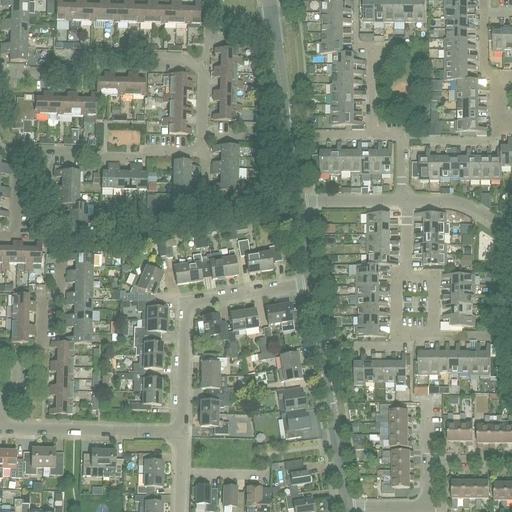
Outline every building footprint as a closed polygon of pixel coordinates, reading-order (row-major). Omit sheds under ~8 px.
[(57,0),(57,22),(69,22),(69,5),(63,5),(62,0),(57,0)] [(76,0),(76,6),(69,5),(69,22),(81,22),(81,0),(76,0)] [(81,0),(81,22),(93,22),(93,6),(86,6),(86,0),(81,0)] [(99,0),(100,6),(93,6),(93,22),(104,23),(105,0),(99,0)] [(109,0),(105,0),(104,23),(116,23),(117,6),(110,6),(110,0),(109,0)] [(124,7),(117,6),(116,23),(128,23),(129,1),(124,0),(124,7)] [(323,0),(324,3),(320,3),(320,13),(344,14),(352,14),(352,10),(344,10),(344,3),(342,3),(341,0),(323,0)] [(374,0),(375,0),(374,0),(370,0),(371,0),(364,0),(364,23),(374,23),(374,0)] [(385,0),(384,0),(380,0),(381,0),(375,0),(374,0),(374,23),(384,23),(384,0),(385,0)] [(395,0),(394,0),(391,0),(385,0),(384,0),(384,23),(394,23),(394,0),(395,0)] [(394,0),(394,23),(404,23),(405,0),(401,0),(395,0),(394,0)] [(415,0),(411,0),(405,0),(404,23),(415,23),(415,0)] [(415,0),(415,23),(426,23),(425,0),(421,0),(422,0),(415,0)] [(444,0),(445,9),(468,9),(476,9),(476,6),(468,6),(467,0),(444,0)] [(11,14),(28,14),(29,2),(2,1),(2,7),(12,7),(11,14)] [(129,1),(128,23),(140,24),(141,7),(134,7),(134,1),(129,1)] [(147,7),(141,7),(140,24),(152,24),(153,1),(148,1),(147,7)] [(153,1),(152,24),(164,24),(165,8),(158,8),(158,1),(153,1)] [(171,8),(165,8),(164,24),(176,24),(177,2),(171,2),(171,8)] [(188,25),(189,8),(182,8),(182,2),(177,2),(176,24),(188,25)] [(195,9),(189,8),(188,25),(200,25),(201,2),(195,2),(195,9)] [(468,9),(445,9),(445,19),(468,19),(468,20),(476,20),(476,16),(468,16),(468,9)] [(344,14),(320,13),(320,24),(344,24),(352,24),(352,20),(344,20),(344,14)] [(28,26),(28,14),(11,14),(11,21),(2,21),(2,26),(28,26)] [(468,19),(445,19),(445,20),(447,20),(447,30),(468,30),(476,30),(476,26),(468,26),(468,20),(468,19)] [(504,30),(504,22),(500,22),(500,30),(493,30),(493,32),(490,32),(489,42),(493,42),(493,53),(504,53),(504,30)] [(344,24),(320,24),(323,24),(323,34),(344,34),(352,34),(352,30),(344,30),(344,24)] [(28,38),(28,26),(2,26),(2,31),(11,31),(11,38),(28,38)] [(468,30),(447,30),(447,39),(445,39),(445,40),(468,40),(476,40),(476,36),(468,36),(468,30)] [(344,45),(352,45),(352,41),(344,41),(344,34),(323,34),(323,44),(321,44),(344,44),(344,45)] [(1,44),(1,49),(27,50),(28,38),(11,38),(10,44),(1,44)] [(468,40),(445,40),(445,50),(468,50),(476,50),(476,46),(468,46),(468,40)] [(344,44),(321,44),(321,55),(334,55),(334,54),(352,54),(352,51),(344,51),(344,45),(344,44)] [(27,50),(1,49),(1,55),(10,55),(10,62),(27,62),(27,50)] [(221,61),(244,62),(244,58),(238,58),(238,50),(215,49),(215,55),(221,55),(221,61)] [(468,50),(445,50),(445,60),(468,60),(468,61),(476,61),(476,57),(468,57),(468,50)] [(334,54),(334,55),(334,65),(355,65),(355,66),(363,66),(363,61),(355,61),(355,54),(352,54),(334,54)] [(468,60),(445,60),(445,70),(468,70),(468,71),(476,71),(476,67),(468,67),(468,61),(468,60)] [(244,66),(244,62),(221,61),(221,68),(215,68),(215,73),(237,74),(238,66),(244,66)] [(355,65),(334,65),(334,75),(355,75),(355,76),(363,76),(363,72),(355,72),(355,66),(355,65)] [(468,70),(445,70),(444,81),(455,81),(476,81),(476,80),(476,77),(468,77),(468,71),(468,70)] [(97,79),(96,94),(96,95),(109,96),(109,73),(104,73),(104,80),(97,79)] [(109,96),(121,96),(121,80),(115,80),(115,73),(109,73),(109,96)] [(237,82),(237,74),(215,73),(214,78),(221,79),(220,85),(243,86),(243,82),(237,82)] [(121,96),(132,96),(133,74),(128,74),(128,80),(121,80),(121,96)] [(145,97),(145,80),(139,80),(139,74),(133,74),(132,96),(145,97)] [(170,87),(193,87),(193,82),(187,82),(187,75),(164,75),(164,79),(170,79),(170,87)] [(355,86),(363,86),(363,82),(355,82),(355,76),(355,75),(334,75),(334,85),(332,85),(354,85),(355,86)] [(478,91),(487,92),(487,88),(479,88),(479,80),(476,80),(476,81),(455,81),(455,91),(478,91)] [(214,97),(237,98),(237,90),(243,90),(243,86),(220,85),(220,92),(214,91),(214,97)] [(354,85),(332,85),(332,95),(355,96),(363,96),(363,92),(355,92),(355,86),(354,85)] [(193,93),(193,87),(170,87),(170,95),(164,95),(164,99),(187,99),(187,93),(193,93)] [(478,102),(487,102),(487,98),(478,98),(478,91),(455,91),(455,101),(478,101),(478,102)] [(36,99),(36,102),(36,115),(48,116),(48,93),(43,93),(43,99),(36,99)] [(54,93),(48,93),(48,116),(60,116),(60,99),(54,99),(54,93)] [(60,116),(72,116),(72,93),(67,93),(67,99),(60,99),(60,116)] [(72,116),(84,116),(84,100),(78,99),(78,94),(72,93),(72,116)] [(84,116),(96,117),(96,116),(96,95),(96,94),(91,94),(91,100),(84,100),(84,116)] [(355,96),(332,95),(332,106),(355,106),(363,106),(363,102),(355,102),(355,96)] [(236,106),(237,98),(214,97),(214,102),(220,102),(220,109),(242,110),(242,106),(236,106)] [(36,122),(36,115),(36,102),(24,101),(24,99),(17,99),(16,116),(14,115),(13,130),(23,130),(23,134),(31,134),(31,122),(36,122)] [(170,111),(192,112),(193,106),(186,106),(187,99),(164,99),(164,103),(170,103),(170,111)] [(478,101),(455,101),(455,102),(458,102),(458,112),(478,112),(487,112),(487,108),(478,108),(478,102),(478,101)] [(355,106),(332,106),(331,116),(355,116),(363,116),(363,112),(355,112),(355,106)] [(242,110),(220,109),(220,116),(214,116),(213,121),(236,122),(236,114),(242,114),(242,110)] [(192,117),(192,112),(170,111),(169,119),(163,119),(163,123),(186,123),(186,116),(192,117)] [(478,122),(487,122),(487,118),(478,118),(478,112),(458,112),(458,121),(455,121),(455,122),(478,122)] [(355,123),(355,116),(331,116),(331,127),(353,127),(353,131),(365,131),(365,126),(363,126),(363,123),(355,123)] [(478,122),(455,122),(455,132),(476,133),(476,136),(486,136),(487,128),(478,128),(478,122)] [(169,135),(192,136),(192,130),(186,130),(186,123),(163,123),(163,126),(169,127),(169,135)] [(440,129),(429,129),(429,137),(440,137),(440,129)] [(502,168),(511,168),(511,148),(511,147),(511,138),(509,139),(509,147),(502,148),(502,150),(502,168)] [(320,156),(312,156),(314,169),(320,169),(320,175),(331,175),(331,152),(331,144),(327,144),(327,152),(320,152),(320,156)] [(331,152),(331,175),(341,175),(341,152),(342,152),(342,144),(338,144),(337,152),(331,152)] [(341,152),(341,175),(342,175),(342,173),(351,173),(351,152),(352,152),(352,144),(348,144),(348,152),(342,152),(341,152)] [(351,152),(351,173),(361,173),(361,175),(361,152),(362,152),(362,144),(358,144),(358,152),(352,152),(351,152)] [(361,152),(361,175),(372,175),(372,152),(372,144),(368,144),(368,152),(362,152),(361,152)] [(372,152),(372,175),(382,175),(382,152),(383,152),(383,144),(379,144),(379,152),(372,152)] [(382,152),(382,175),(393,175),(393,144),(389,144),(389,152),(383,152),(382,152)] [(221,153),(221,158),(239,158),(239,147),(213,146),(213,153),(221,153)] [(430,159),(430,150),(426,150),(427,159),(419,159),(419,164),(413,164),(413,179),(419,179),(419,181),(430,181),(430,159)] [(430,159),(430,181),(440,181),(440,159),(441,159),(441,150),(437,150),(437,159),(430,159)] [(440,159),(440,181),(441,181),(441,179),(451,179),(451,159),(451,150),(447,150),(447,159),(441,159),(440,159)] [(451,159),(451,179),(460,179),(460,181),(461,181),(461,158),(461,159),(461,150),(457,150),(457,159),(451,159)] [(461,158),(461,181),(471,181),(471,158),(471,159),(471,150),(467,150),(467,158),(461,159),(461,158)] [(471,158),(471,181),(481,181),(481,159),(482,159),(482,150),(478,150),(478,159),(471,159),(471,158)] [(481,159),(481,181),(491,181),(491,158),(492,158),(492,150),(488,150),(488,159),(482,159),(481,159)] [(491,158),(491,181),(502,181),(502,168),(502,150),(498,150),(498,158),(492,158),(491,158)] [(0,157),(0,169),(10,170),(10,165),(1,165),(1,158),(0,157)] [(221,163),(213,162),(213,169),(238,169),(243,170),(243,165),(239,165),(239,158),(221,158),(221,163)] [(199,173),(199,167),(191,167),(191,162),(174,161),(173,173),(199,173)] [(114,164),(108,164),(107,173),(102,172),(102,190),(113,190),(114,164)] [(113,190),(124,190),(125,173),(120,173),(120,164),(114,164),(113,190)] [(136,165),(130,164),(129,173),(125,173),(124,190),(135,191),(136,165)] [(142,165),(136,165),(135,191),(147,191),(147,174),(142,174),(142,165)] [(102,168),(98,168),(98,173),(94,173),(94,184),(101,184),(102,168)] [(1,175),(10,175),(10,170),(0,169),(0,181),(0,182),(1,175)] [(221,175),(220,180),(238,181),(238,169),(213,169),(212,175),(221,175)] [(63,178),(63,183),(80,184),(80,172),(55,171),(54,178),(63,178)] [(199,179),(199,173),(173,173),(173,184),(191,184),(191,179),(199,179)] [(212,191),(238,192),(238,181),(220,180),(220,185),(212,185),(212,191)] [(0,188),(0,182),(0,181),(0,193),(9,194),(10,189),(0,188)] [(80,184),(63,183),(62,188),(54,188),(54,194),(80,195),(80,184)] [(191,189),(191,184),(173,184),(173,195),(198,196),(199,190),(191,189)] [(0,193),(0,204),(0,199),(9,199),(9,194),(0,193)] [(62,200),(62,206),(79,206),(79,205),(80,195),(54,194),(54,200),(62,200)] [(198,202),(198,196),(173,195),(173,206),(190,207),(190,201),(198,202)] [(481,197),(481,204),(491,210),(491,197),(481,197)] [(70,212),(70,217),(87,217),(87,205),(79,205),(79,206),(62,206),(62,211),(70,212)] [(391,226),(399,226),(399,221),(391,221),(391,214),(368,214),(368,225),(391,225),(391,226)] [(424,225),(447,225),(447,214),(415,214),(415,218),(424,218),(424,225)] [(70,222),(62,221),(61,228),(87,228),(87,217),(70,217),(70,222)] [(239,234),(247,233),(247,229),(242,230),(241,223),(237,224),(239,234)] [(231,241),(238,240),(235,225),(229,227),(231,241)] [(391,236),(399,236),(399,232),(391,232),(391,226),(391,225),(368,225),(368,235),(391,235),(391,236)] [(424,225),(415,225),(415,229),(424,229),(424,235),(445,235),(445,225),(447,225),(424,225)] [(200,233),(202,249),(209,248),(206,232),(200,233)] [(200,233),(194,235),(196,250),(202,249),(200,233)] [(391,246),(399,246),(399,242),(391,242),(391,236),(391,235),(368,235),(368,245),(391,245),(391,246)] [(424,235),(415,235),(415,239),(424,239),(424,245),(447,245),(445,245),(445,235),(424,235)] [(167,257),(168,259),(174,258),(172,247),(177,247),(176,239),(165,242),(167,257)] [(167,257),(165,242),(158,244),(160,258),(167,256),(167,257)] [(12,249),(6,249),(5,271),(9,271),(9,265),(17,265),(18,243),(13,243),(12,249)] [(23,243),(18,243),(17,265),(25,265),(25,272),(29,272),(30,249),(23,249),(23,243)] [(42,243),(36,243),(36,249),(30,249),(29,272),(33,272),(33,266),(41,266),(42,243)] [(261,273),(258,255),(250,256),(248,244),(238,245),(240,258),(246,257),(249,275),(261,273)] [(391,256),(399,256),(399,252),(391,252),(391,246),(391,245),(368,245),(368,255),(391,255),(391,256)] [(424,245),(415,245),(415,249),(424,249),(424,255),(447,255),(447,245),(424,245)] [(258,255),(261,273),(273,271),(272,263),(282,262),(280,247),(269,248),(270,253),(258,255)] [(238,276),(235,258),(234,251),(229,252),(230,259),(222,260),(225,278),(238,276)] [(93,256),(68,255),(68,262),(76,262),(76,267),(93,267),(93,256)] [(391,255),(368,255),(368,266),(380,266),(399,266),(399,262),(391,262),(391,256),(391,255)] [(424,255),(415,255),(415,259),(424,259),(424,266),(447,266),(447,255),(424,255)] [(193,257),(194,264),(187,265),(189,284),(202,282),(200,264),(202,264),(201,256),(193,257)] [(225,278),(222,260),(215,261),(214,256),(206,257),(207,263),(210,263),(213,280),(225,278)] [(146,267),(142,278),(159,285),(163,275),(159,272),(161,267),(149,262),(147,268),(146,267)] [(189,284),(187,265),(174,267),(177,286),(189,284)] [(380,276),(380,277),(388,277),(388,273),(380,273),(380,266),(368,266),(357,266),(357,276),(380,276)] [(93,278),(93,267),(76,267),(76,272),(68,272),(67,278),(93,278)] [(452,286),(475,286),(475,275),(444,275),(444,280),(452,280),(452,286)] [(380,276),(357,276),(357,286),(379,287),(380,287),(388,287),(388,283),(380,283),(380,277),(380,276)] [(67,278),(67,284),(75,284),(75,289),(93,290),(93,278),(67,278)] [(154,296),(159,285),(142,278),(137,289),(132,287),(130,293),(125,293),(125,291),(120,291),(119,302),(138,303),(145,303),(146,296),(147,293),(154,296)] [(379,287),(357,286),(356,297),(380,297),(388,297),(388,293),(380,293),(380,287),(379,287)] [(475,297),(475,286),(452,286),(444,286),(444,290),(452,290),(452,296),(475,297)] [(92,301),(93,290),(75,289),(75,294),(67,294),(67,300),(92,301)] [(29,302),(30,295),(13,295),(13,307),(35,308),(36,303),(29,302)] [(452,296),(444,296),(444,300),(452,300),(452,306),(452,307),(473,307),(473,297),(475,297),(452,296)] [(380,297),(356,297),(356,307),(379,307),(388,307),(388,303),(380,303),(380,297)] [(67,300),(67,306),(75,306),(75,311),(92,312),(92,301),(67,300)] [(151,303),(145,303),(138,303),(138,313),(147,313),(147,321),(167,321),(167,309),(150,309),(151,303)] [(278,307),(281,324),(293,322),(295,333),(301,331),(299,316),(293,317),(291,305),(278,307)] [(473,316),(473,307),(452,307),(452,306),(444,306),(444,310),(452,310),(452,316),(452,317),(475,317),(475,316),(473,316)] [(35,313),(35,308),(13,307),(12,319),(29,320),(29,313),(35,313)] [(281,324),(278,307),(266,309),(269,326),(281,324)] [(379,307),(356,307),(359,307),(359,317),(379,317),(379,318),(388,318),(388,313),(379,313),(379,307)] [(486,308),(486,317),(494,317),(494,308),(486,308)] [(242,312),(245,331),(257,329),(255,310),(242,312)] [(92,323),(92,312),(75,311),(75,316),(66,316),(66,322),(92,323)] [(239,336),(239,332),(245,331),(242,312),(230,314),(233,333),(227,334),(228,341),(229,341),(232,360),(238,359),(235,337),(239,336)] [(228,341),(227,334),(226,331),(220,332),(218,316),(203,319),(206,338),(216,336),(217,343),(228,341)] [(452,317),(452,316),(444,316),(444,320),(452,320),(452,327),(475,327),(475,317),(452,317)] [(379,317),(359,317),(359,327),(356,327),(379,327),(379,328),(388,328),(388,324),(379,324),(379,318),(379,317)] [(35,332),(35,327),(29,326),(29,320),(12,319),(12,331),(35,332)] [(167,321),(147,321),(142,321),(141,329),(137,329),(137,339),(146,339),(150,339),(150,333),(167,333),(167,321)] [(66,322),(66,328),(74,329),(74,334),(91,334),(92,323),(66,322)] [(113,325),(113,334),(121,334),(121,324),(113,325)] [(379,327),(356,327),(356,338),(388,338),(388,334),(379,334),(379,328),(379,327)] [(264,329),(265,339),(266,345),(273,344),(271,328),(264,329)] [(35,337),(35,332),(12,331),(12,344),(29,344),(29,337),(35,337)] [(91,345),(91,334),(74,334),(74,338),(66,338),(66,344),(74,345),(91,345)] [(146,339),(137,339),(134,339),(134,349),(144,349),(144,357),(162,357),(162,344),(146,344),(146,339)] [(259,340),(261,355),(267,354),(266,345),(265,339),(259,340)] [(58,356),(74,356),(74,345),(66,344),(52,343),(51,344),(51,349),(58,349),(58,356)] [(430,353),(430,345),(426,345),(426,353),(419,353),(419,376),(429,376),(429,353),(430,353)] [(429,353),(429,376),(439,376),(439,353),(440,353),(440,345),(436,345),(436,353),(430,353),(429,353)] [(439,353),(439,376),(440,376),(440,374),(450,374),(450,353),(450,345),(446,345),(446,353),(440,353),(439,353)] [(450,353),(450,374),(460,374),(460,353),(461,353),(460,345),(456,345),(456,353),(450,353)] [(460,353),(460,374),(470,374),(470,353),(471,353),(471,345),(467,345),(467,353),(461,353),(460,353)] [(470,374),(470,376),(480,376),(480,353),(481,353),(481,345),(477,345),(477,353),(471,353),(470,353),(470,374)] [(480,353),(480,376),(491,376),(491,378),(498,378),(498,368),(496,368),(496,359),(491,359),(491,345),(487,345),(487,353),(481,353),(480,353)] [(267,354),(261,355),(258,356),(259,362),(276,359),(274,353),(267,354)] [(366,363),(366,355),(362,354),(362,363),(355,363),(355,386),(366,386),(366,363)] [(366,384),(376,384),(376,363),(377,363),(377,354),(373,354),(373,363),(366,363),(366,386),(366,384)] [(282,370),(300,367),(298,355),(280,358),(282,370)] [(387,363),(387,355),(383,355),(383,363),(377,363),(376,363),(376,384),(386,384),(386,363),(387,363)] [(396,386),(397,386),(396,363),(397,363),(397,355),(393,355),(393,363),(387,363),(386,363),(386,384),(396,384),(396,386)] [(403,363),(397,363),(396,363),(397,386),(407,386),(407,355),(403,355),(403,363)] [(73,368),(74,356),(58,356),(57,362),(51,362),(51,367),(73,368)] [(162,370),(162,357),(144,357),(143,365),(133,365),(133,375),(144,375),(145,375),(145,370),(162,370)] [(202,377),(220,377),(220,367),(227,367),(227,360),(209,359),(209,364),(202,364),(202,377)] [(73,380),(73,368),(51,367),(50,373),(57,373),(57,380),(73,380)] [(281,384),(284,383),(302,380),(300,367),(282,370),(278,371),(279,371),(281,384)] [(133,392),(142,393),(161,393),(161,381),(143,380),(144,375),(133,375),(133,381),(133,392)] [(220,391),(220,377),(202,377),(201,390),(220,391)] [(50,391),(73,392),(73,380),(57,380),(57,386),(50,386),(50,391)] [(250,395),(266,392),(264,384),(248,387),(250,395)] [(286,412),(305,409),(306,409),(304,396),(303,396),(302,389),(278,393),(279,400),(284,399),(286,412)] [(73,404),(73,392),(50,391),(50,397),(56,397),(56,404),(73,404)] [(161,406),(161,393),(142,393),(142,405),(131,404),(131,411),(146,411),(146,406),(161,406)] [(201,415),(218,415),(218,409),(224,409),(224,408),(229,408),(229,396),(223,396),(217,395),(217,403),(201,402),(201,415)] [(73,404),(56,404),(56,410),(49,410),(49,415),(72,416),(73,404)] [(380,423),(380,424),(412,424),(412,418),(408,419),(408,411),(393,411),(393,405),(380,405),(380,417),(390,417),(390,423),(380,423)] [(305,409),(286,412),(281,413),(282,420),(284,419),(287,440),(301,438),(299,430),(309,428),(307,415),(306,415),(305,409)] [(460,446),(460,424),(454,424),(454,414),(448,414),(448,424),(448,442),(455,442),(455,446),(460,446)] [(461,446),(461,442),(467,442),(467,446),(473,446),(472,442),(473,442),(473,424),(466,424),(466,414),(460,414),(460,424),(460,446),(461,446)] [(218,422),(218,415),(201,415),(200,428),(214,428),(214,435),(229,436),(229,424),(223,423),(223,422),(218,422)] [(511,415),(509,416),(509,426),(502,426),(502,416),(502,448),(507,448),(507,444),(511,443),(511,415)] [(490,444),(490,416),(485,416),(485,426),(477,426),(477,444),(478,444),(478,448),(483,448),(483,444),(490,444)] [(502,448),(502,416),(497,416),(497,426),(490,426),(490,416),(490,444),(490,448),(495,448),(495,444),(502,444),(502,448)] [(412,424),(380,424),(380,429),(390,429),(390,435),(380,435),(380,436),(408,436),(412,436),(412,430),(408,430),(408,424),(412,424)] [(408,436),(380,436),(380,441),(390,441),(390,448),(408,448),(412,448),(412,443),(408,443),(408,436)] [(9,452),(3,452),(2,480),(3,480),(3,470),(10,470),(10,479),(23,479),(23,460),(16,460),(17,452),(15,452),(15,450),(9,449),(9,452)] [(37,469),(43,469),(44,450),(32,450),(32,463),(25,463),(25,476),(37,476),(37,469)] [(55,451),(44,450),(43,469),(50,469),(50,476),(63,477),(63,464),(55,464),(55,451)] [(91,465),(83,464),(83,477),(103,477),(103,468),(104,452),(92,451),(91,465)] [(116,452),(104,452),(103,468),(109,468),(109,477),(121,478),(121,465),(115,465),(116,452)] [(382,464),(411,463),(411,457),(414,457),(414,452),(410,452),(392,452),(392,459),(382,459),(382,464)] [(144,467),(144,475),(163,475),(163,462),(152,462),(152,455),(138,455),(138,466),(144,467)] [(293,462),(285,463),(289,488),(309,485),(309,484),(311,482),(310,478),(308,477),(308,473),(295,475),(293,462)] [(411,463),(382,464),(392,464),(392,471),(382,471),(382,475),(411,475),(411,469),(414,469),(414,464),(411,464),(411,463)] [(163,475),(144,475),(144,488),(137,488),(137,495),(151,495),(151,488),(163,488),(163,475)] [(411,475),(382,475),(382,477),(392,477),(392,483),(382,483),(382,495),(395,495),(395,487),(411,487),(411,481),(414,481),(414,476),(411,476),(411,475)] [(464,499),(464,477),(459,477),(459,481),(452,481),(452,499),(452,509),(458,509),(458,499),(464,499)] [(469,499),(476,499),(476,509),(476,477),(471,477),(471,481),(465,481),(465,477),(464,477),(464,499),(464,509),(469,509),(469,499)] [(476,477),(476,509),(482,509),(482,499),(489,499),(489,481),(488,481),(488,477),(483,477),(483,481),(477,481),(477,477),(476,477)] [(507,511),(507,483),(500,483),(500,479),(495,479),(495,483),(494,483),(494,501),(502,501),(502,511),(507,511)] [(205,511),(216,511),(217,493),(210,493),(210,488),(196,487),(196,489),(193,489),(193,498),(196,498),(196,505),(205,505),(205,511)] [(231,511),(243,511),(244,501),(237,501),(237,488),(224,488),(223,508),(230,508),(230,510),(232,510),(231,511)] [(269,511),(270,501),(261,501),(261,489),(247,489),(247,508),(246,511),(269,511)] [(299,495),(286,497),(288,510),(295,509),(294,511),(314,511),(313,501),(300,503),(299,495)] [(145,509),(145,511),(161,511),(162,503),(147,503),(147,497),(135,497),(134,503),(140,503),(140,509),(145,509)] [(10,511),(21,511),(22,505),(22,501),(15,500),(15,509),(10,508),(10,511)] [(61,511),(62,502),(55,502),(54,511),(61,511)]
